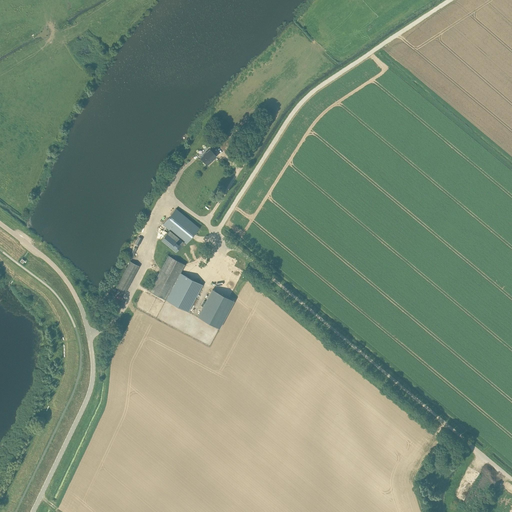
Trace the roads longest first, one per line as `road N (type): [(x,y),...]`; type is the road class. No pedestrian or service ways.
road 1 (unknown): [(215,229),(306,96),(450,0)]
road 2 (unclassified): [(36,511),(83,410),(92,346),(67,282),(0,223)]
road 3 (track): [(196,156),(174,180),(150,231),(136,285),(113,319),(89,332)]
